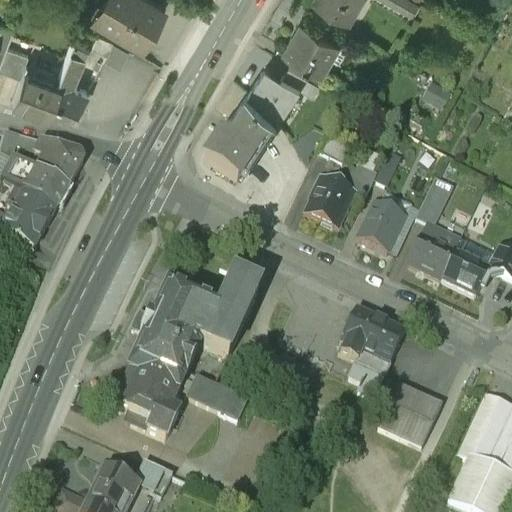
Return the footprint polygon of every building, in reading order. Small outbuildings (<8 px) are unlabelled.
[(153,20),(160,6),(150,0),(103,0),(93,17),(114,30),(137,45),(146,31),(152,35),(159,23),(153,20)] [(314,0),(349,20),(359,2),(354,0),(314,0)] [(301,20),(283,51),(321,73),(330,57),(325,54),(333,40),(338,43),(339,42),(301,20)] [(137,45),(114,30),(108,40),(111,41),(132,54),(137,45)] [(106,54),(111,41),(108,40),(94,34),(89,47),(106,54)] [(71,40),(56,80),(59,81),(70,85),(86,46),(71,40)] [(1,94),(11,98),(23,67),(13,64),(1,94)] [(11,98),(10,102),(47,115),(59,81),(56,80),(23,67),(11,98)] [(263,72),(249,94),(276,119),(278,122),(301,88),(282,78),(279,83),(263,72)] [(333,75),(325,89),(371,115),(379,102),(333,75)] [(59,81),(47,115),(63,121),(88,92),(70,85),(59,81)] [(430,83),(419,99),(439,112),(450,96),(430,83)] [(236,184),(278,122),(276,119),(249,94),(202,162),(236,184)] [(5,135),(0,149),(0,156),(10,162),(17,139),(5,135)] [(33,160),(48,163),(55,150),(41,145),(33,160)] [(52,184),(66,192),(80,165),(78,158),(55,150),(48,163),(40,178),(51,185),(52,184)] [(386,189),(400,160),(388,155),(374,183),(386,189)] [(0,185),(0,186),(53,215),(66,192),(52,184),(51,185),(40,178),(11,163),(0,183),(0,185)] [(353,196),(319,180),(302,216),(336,232),(353,196)] [(433,183),(414,222),(425,227),(431,230),(450,191),(433,183)] [(0,236),(0,238),(31,255),(53,215),(0,186),(0,214),(9,219),(4,230),(0,236)] [(402,219),(373,205),(356,241),(385,255),(402,219)] [(431,230),(425,227),(418,240),(406,265),(440,282),(453,254),(454,255),(459,244),(431,230)] [(458,257),(454,255),(453,254),(440,282),(474,299),(478,290),(487,272),(487,271),(485,270),(490,259),(463,246),(458,257)] [(487,271),(487,272),(499,277),(509,256),(497,251),(487,271)] [(511,257),(509,256),(499,277),(500,278),(511,283),(511,281),(511,257)] [(487,282),(500,278),(499,277),(487,272),(478,290),(482,292),(487,282)] [(130,376),(176,396),(196,350),(224,363),(257,295),(231,282),(217,312),(168,289),(152,321),(148,319),(138,338),(143,340),(126,374),(130,376)] [(406,335),(355,310),(339,344),(343,346),(338,357),(354,365),(345,381),(359,388),(357,392),(359,393),(357,396),(372,404),(406,335)] [(174,399),(176,396),(130,376),(118,402),(115,403),(113,409),(115,414),(120,416),(123,416),(133,420),(129,429),(164,445),(183,403),(174,399)] [(244,405),(194,381),(184,403),(234,427),(244,405)] [(442,408),(397,387),(376,432),(421,453),(442,408)] [(511,409),(484,397),(456,458),(465,463),(447,503),(467,511),(500,511),(511,486),(511,409)] [(169,482),(142,469),(137,479),(164,492),(169,482)] [(126,511),(137,493),(132,490),(103,475),(83,511),(126,511)] [(159,504),(164,492),(137,479),(132,490),(137,493),(159,504)] [(77,511),(58,502),(52,511),(77,511)]
